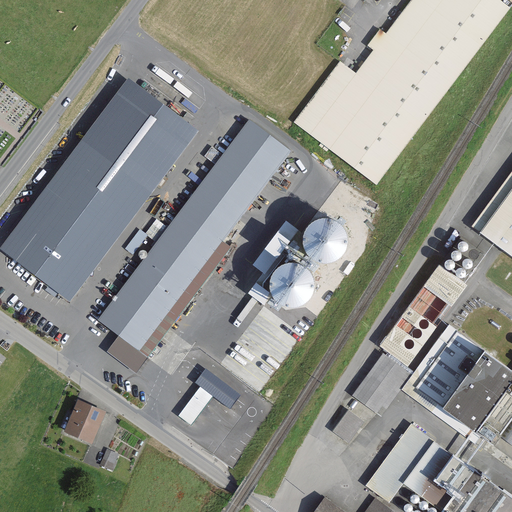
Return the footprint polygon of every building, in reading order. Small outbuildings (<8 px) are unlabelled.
[(342,64),(296,125),(376,186),(509,9),(497,0),(412,0),(355,75),(342,64)] [(131,83),(2,253),(70,304),(198,134),(131,83)] [(250,121),(99,322),(139,351),(291,151),(250,121)] [(511,192),(480,236),(511,259),(511,192)] [(309,256),(315,260),(322,263),(329,263),(336,260),(343,256),(347,249),(349,242),(348,234),(344,227),(339,222),(332,219),(324,218),(317,219),(311,223),(306,229),(304,236),(303,243),(305,250),(309,256)] [(279,305),(287,308),(294,308),(302,306),(308,302),(312,296),(314,289),(314,282),(311,275),(307,269),(301,265),(294,263),(286,264),(280,266),(274,271),(270,278),(269,286),(270,293),(274,300),(279,305)] [(439,266),(378,347),(408,369),(468,287),(439,266)] [(511,370),(449,326),(401,392),(476,445),(480,439),(494,449),(511,424),(511,370)] [(412,376),(383,356),(353,398),(381,418),(412,376)] [(180,418),(191,426),(214,395),(202,387),(180,418)] [(105,412),(79,401),(64,435),(91,446),(105,412)] [(363,422),(348,411),(332,432),(348,443),(363,422)] [(511,511),(511,498),(412,426),(367,488),(389,505),(403,486),(437,511),(511,511)] [(101,467),(112,471),(118,455),(108,450),(101,467)] [(366,511),(341,511),(325,500),(316,511),(390,511),(375,501),(366,511)]
